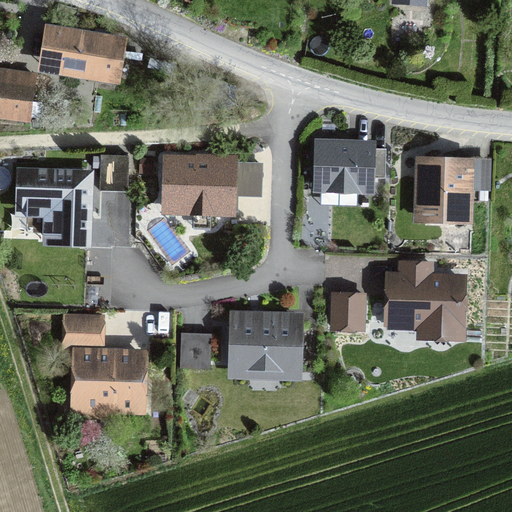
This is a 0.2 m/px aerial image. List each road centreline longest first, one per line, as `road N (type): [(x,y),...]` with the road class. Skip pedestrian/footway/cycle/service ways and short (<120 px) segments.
road 1 (residential): [(297,82),(283,127),(280,273),(164,297),(129,278)]
road 2 (track): [(0,142),(283,127)]
road 3 (unclassified): [(511,123),(297,82)]
road 4 (unclassified): [(297,82),(97,0)]
road 5 (track): [(65,511),(0,306)]
